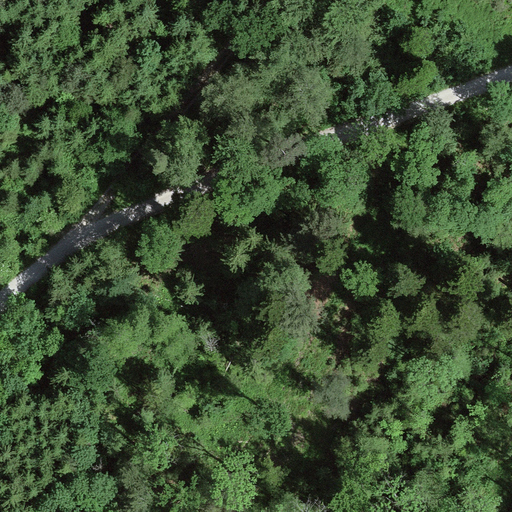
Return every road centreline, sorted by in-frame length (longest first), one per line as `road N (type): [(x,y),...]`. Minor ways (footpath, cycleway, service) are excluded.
road 1 (track): [(87,227),(511,90)]
road 2 (track): [(0,306),(87,227),(273,0)]
